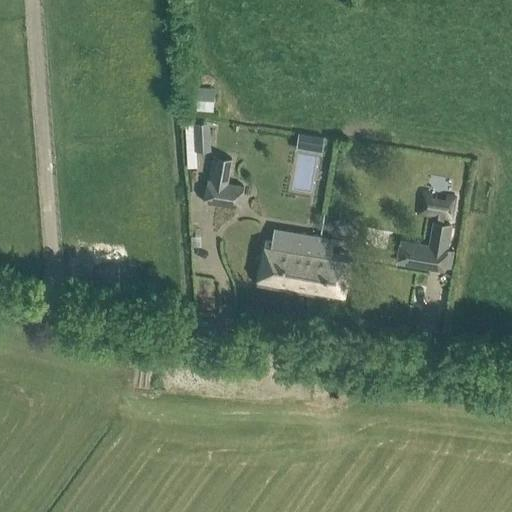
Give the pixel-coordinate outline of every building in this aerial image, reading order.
[(186,119),(187,150),(205,149),(204,119),(186,119)] [(299,134),(298,149),(324,150),(325,135),(299,134)] [(202,201),(239,207),(242,184),(228,182),(232,157),(212,154),(208,179),(206,178),(202,201)] [(419,205),(417,215),(454,222),(459,195),(447,193),(447,196),(433,194),(433,191),(421,189),(420,197),(424,198),(423,206),(419,205)] [(396,259),(396,262),(443,270),(451,223),(433,220),(429,243),(400,239),(400,242),(398,242),(395,259),(396,259)] [(257,285),(343,300),(351,255),(332,251),(334,239),(279,229),(277,242),(265,240),(257,285)]
